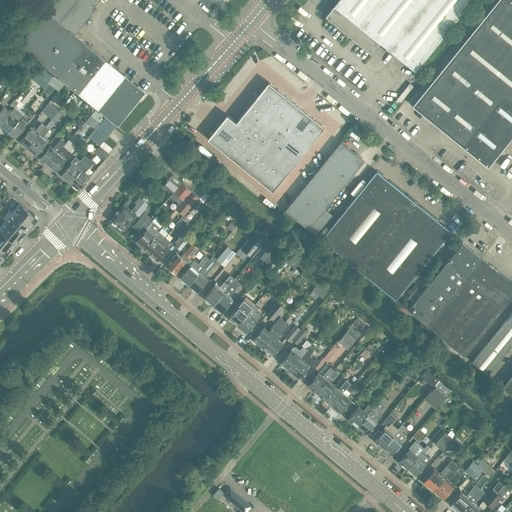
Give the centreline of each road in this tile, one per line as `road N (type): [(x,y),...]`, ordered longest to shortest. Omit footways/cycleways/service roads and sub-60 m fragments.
road 1 (unclassified): [(511,235),(250,22)]
road 2 (tertiary): [(280,407),(67,223)]
road 3 (tertiary): [(67,223),(177,103)]
road 4 (unclassified): [(117,0),(94,28),(177,103)]
road 5 (unclassified): [(262,508),(222,475),(280,407)]
road 6 (tertiary): [(380,491),(280,407)]
